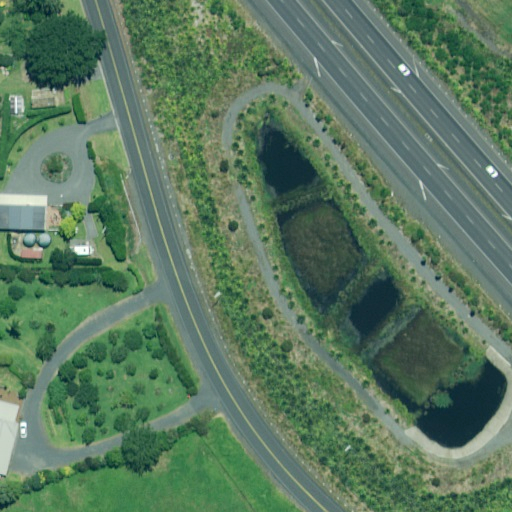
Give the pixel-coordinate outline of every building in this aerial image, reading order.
[(58,106),(57,94),(31,96),(32,108),(58,106)] [(218,132),(218,123),(204,123),(203,132),(218,132)] [(235,142),(239,142),(238,164),(247,165),(247,168),(267,169),(269,125),(225,123),(225,141),(235,141),(235,142)] [(199,126),(189,127),(195,167),(205,166),(199,126)] [(243,181),(217,180),(216,207),(236,208),(235,227),(256,228),(257,189),(243,189),(243,181)] [(0,228),(46,230),(46,206),(0,204),(0,228)] [(42,251),(22,249),(21,257),(42,259),(42,251)] [(18,419),(21,407),(0,401),(0,473),(6,475),(21,420),(18,419)]
